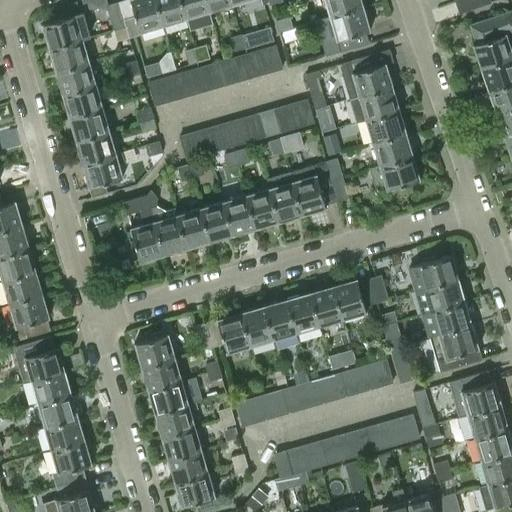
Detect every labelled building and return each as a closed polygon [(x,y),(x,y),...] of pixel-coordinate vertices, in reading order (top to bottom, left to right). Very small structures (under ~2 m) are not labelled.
[(125,25),(128,35),(163,25),(155,0),(124,0),(119,2),(125,25)] [(155,0),(163,25),(186,18),(180,0),(155,0)] [(180,0),(186,18),(209,11),(206,0),(180,0)] [(206,0),(209,11),(232,4),(230,0),(206,0)] [(324,0),(329,16),(363,6),(361,0),(324,0)] [(490,0),(459,0),(456,1),(460,13),(491,2),(490,0)] [(107,5),(114,29),(125,25),(119,2),(107,5)] [(329,16),(316,20),(325,52),(326,55),(339,51),(368,43),(365,31),(370,29),(363,6),(329,16)] [(480,67),(511,55),(511,50),(506,33),(511,30),(511,9),(469,24),(476,43),(472,44),(480,67)] [(41,24),(48,48),(83,38),(90,35),(83,12),(71,15),(71,14),(62,17),(63,18),(41,24)] [(275,20),(278,31),(292,27),(289,16),(275,20)] [(129,37),(128,35),(125,25),(114,29),(117,40),(129,37)] [(246,48),(256,45),(252,32),(243,35),(246,48)] [(230,37),(234,50),(245,47),(241,34),(230,37)] [(48,48),(55,71),(89,61),(83,38),(48,48)] [(195,48),(199,61),(209,58),(205,45),(195,48)] [(263,48),(270,71),(282,68),(275,45),(263,48)] [(199,61),(195,48),(184,51),(188,64),(199,61)] [(263,48),(252,51),(259,75),(270,71),(263,48)] [(259,75),(252,51),(240,55),(247,78),(259,75)] [(372,54),(343,63),(346,75),(343,76),(349,99),(393,86),(386,62),(375,66),(372,54)] [(240,55),(229,58),(236,81),(247,78),(240,55)] [(511,81),(511,55),(480,67),(487,89),(511,81)] [(236,81),(229,58),(217,62),(224,85),(236,81)] [(55,71),(62,94),(96,84),(89,61),(55,71)] [(126,75),(139,71),(136,61),(123,65),(126,75)] [(159,61),(143,65),(146,76),(162,71),(159,61)] [(217,62),(206,65),(212,88),(224,85),(217,62)] [(212,88),(206,65),(194,68),(201,91),(212,88)] [(194,68),(183,72),(189,95),(201,91),(194,68)] [(317,78),(320,77),(318,70),(305,73),(309,86),(318,83),(317,78)] [(139,71),(126,75),(129,85),(142,82),(139,71)] [(189,95),(183,72),(171,75),(178,98),(189,95)] [(171,75),(160,78),(166,101),(178,98),(171,75)] [(155,105),(166,101),(160,78),(148,82),(155,105)] [(495,112),(511,106),(511,81),(487,89),(495,112)] [(62,94),(68,117),(103,107),(96,84),(62,94)] [(393,86),(349,99),(356,122),(365,119),(365,120),(400,110),(393,86)] [(312,97),(315,108),(325,105),(322,95),(312,97)] [(307,99),(295,102),(301,125),(313,122),(307,99)] [(283,106),(290,129),(301,125),(295,102),(283,106)] [(272,109),(278,132),(290,129),(283,106),(272,109)] [(511,131),(511,106),(495,112),(503,135),(511,131)] [(68,117),(75,140),(109,130),(103,107),(68,117)] [(136,111),(139,121),(152,118),(149,107),(136,111)] [(260,112),(267,135),(278,132),(272,109),(260,112)] [(372,142),(406,132),(400,110),(365,120),(372,142)] [(249,116),(255,139),(267,135),(260,112),(249,116)] [(237,119),(244,142),(255,139),(249,116),(237,119)] [(142,132),(155,128),(152,118),(139,121),(142,132)] [(322,132),(336,128),(333,118),(319,122),(322,132)] [(226,122),(232,145),(244,142),(237,119),(226,122)] [(214,126),(221,149),(232,145),(226,122),(214,126)] [(203,129),(209,152),(221,149),(214,126),(203,129)] [(339,139),(336,128),(322,132),(325,142),(339,139)] [(191,132),(198,155),(209,152),(203,129),(191,132)] [(75,140),(82,163),(116,153),(109,130),(75,140)] [(511,131),(503,135),(511,158),(511,157),(511,131)] [(198,155),(191,132),(179,136),(186,159),(198,155)] [(413,155),(406,132),(372,142),(379,165),(413,155)] [(280,138),(269,141),(273,154),(284,151),(280,138)] [(149,155),(162,151),(159,141),(146,145),(149,155)] [(234,151),(237,164),(248,161),(244,148),(234,151)] [(116,153),(82,163),(89,186),(104,182),(110,180),(111,183),(120,181),(119,178),(123,177),(119,163),(125,161),(122,151),(116,153)] [(227,167),(237,164),(234,151),(223,154),(227,167)] [(379,165),(369,168),(376,192),(420,179),(413,155),(379,165)] [(330,170),(339,167),(336,158),(328,160),(330,170)] [(330,170),(328,160),(289,171),(302,214),(326,208),(324,204),(336,200),(327,171),(330,170)] [(188,164),(192,177),(202,174),(198,161),(188,164)] [(181,180),(192,177),(188,164),(177,167),(181,180)] [(327,171),(336,200),(348,197),(339,167),(330,170),(327,171)] [(302,214),(289,171),(266,178),(269,187),(279,221),(302,214)] [(104,182),(89,186),(92,197),(107,192),(104,182)] [(279,221),(269,187),(246,193),(256,228),(279,221)] [(147,195),(164,254),(187,248),(177,213),(175,207),(165,210),(156,205),(157,198),(151,189),(147,195)] [(256,228),(246,193),(223,200),(233,234),(256,228)] [(164,254),(147,195),(123,202),(126,214),(140,211),(144,224),(131,227),(130,227),(131,231),(128,231),(130,240),(134,239),(140,261),(164,254)] [(0,198),(0,230),(22,224),(16,200),(2,204),(0,198)] [(233,234),(223,200),(200,207),(210,241),(233,234)] [(187,248),(210,241),(200,207),(177,213),(187,248)] [(0,230),(0,255),(29,247),(22,224),(0,230)] [(0,255),(0,275),(1,280),(36,270),(29,247),(0,255)] [(409,266),(416,290),(458,278),(451,254),(417,264),(409,266)] [(1,280),(8,303),(42,293),(36,270),(1,280)] [(369,279),(376,302),(387,298),(381,275),(369,279)] [(376,302),(369,279),(357,282),(356,277),(332,284),(342,319),(366,312),(364,305),(376,302)] [(465,301),(458,278),(416,290),(423,313),(465,301)] [(309,291),(319,325),(342,319),(332,284),(309,291)] [(286,298),(296,332),(319,325),(309,291),(286,298)] [(49,317),(42,293),(8,303),(15,326),(10,327),(14,340),(49,330),(45,318),(49,317)] [(263,304),(273,339),(296,332),(286,298),(263,304)] [(472,324),(465,301),(423,313),(430,336),(472,324)] [(240,311),(250,345),(273,339),(263,304),(240,311)] [(206,322),(213,345),(224,342),(227,352),(250,345),(240,311),(217,318),(217,319),(206,322)] [(380,317),(382,325),(394,321),(391,313),(380,317)] [(394,321),(382,325),(384,332),(396,329),(394,321)] [(213,345),(206,322),(194,326),(201,349),(213,345)] [(472,324),(430,336),(440,371),(482,359),(478,348),(479,347),(472,324)] [(140,366),(175,356),(168,333),(134,343),(140,366)] [(21,344),(13,346),(23,381),(30,379),(64,369),(58,346),(54,347),(50,335),(21,344)] [(402,344),(390,348),(400,382),(413,379),(402,344)] [(328,357),(332,368),(340,366),(336,354),(328,357)] [(140,366),(147,389),(181,379),(175,356),(140,366)] [(374,362),(381,385),(392,382),(386,359),(374,362)] [(205,364),(207,372),(219,369),(216,361),(205,364)] [(381,385),(374,362),(362,365),(369,389),(381,385)] [(369,389),(362,365),(351,369),(358,392),(369,389)] [(64,369),(30,379),(37,402),(71,392),(64,369)] [(219,369),(207,372),(209,380),(221,376),(219,369)] [(358,392),(351,369),(339,372),(346,395),(358,392)] [(278,384),(286,381),(282,370),(275,372),(278,384)] [(481,372),(449,381),(459,416),(467,414),(501,404),(494,380),(490,381),(487,370),(481,372)] [(346,395),(339,372),(328,375),(335,399),(346,395)] [(316,379),(323,402),(335,399),(328,375),(316,379)] [(181,379),(147,389),(154,412),(188,403),(181,379)] [(305,382),(312,405),(323,402),(316,379),(305,382)] [(293,385),(300,409),(312,405),(305,382),(293,385)] [(282,389),(288,412),(300,409),(293,385),(282,389)] [(270,392),(277,415),(288,412),(282,389),(270,392)] [(71,392),(37,402),(43,425),(78,415),(71,392)] [(259,395),(265,419),(277,415),(270,392),(259,395)] [(247,399),(254,422),(265,419),(259,395),(247,399)] [(254,422),(247,399),(236,402),(242,425),(254,422)] [(154,412),(160,436),(195,426),(188,403),(154,412)] [(501,404),(467,414),(473,437),(508,427),(501,404)] [(429,405),(417,409),(422,427),(434,424),(434,423),(429,405)] [(220,418),(232,415),(230,407),(218,410),(220,418)] [(412,414),(400,417),(407,440),(419,437),(412,414)] [(78,415),(43,425),(50,448),(84,438),(78,415)] [(232,415),(220,418),(223,426),(234,423),(232,415)] [(395,443),(407,440),(400,417),(389,420),(395,443)] [(384,447),(395,443),(389,420),(377,424),(384,447)] [(372,450),(384,447),(377,424),(366,427),(372,450)] [(160,436),(167,459),(201,449),(195,426),(160,436)] [(361,453),(372,450),(366,427),(354,430),(361,453)] [(511,441),(508,427),(473,437),(480,460),(511,451),(511,441)] [(349,457),(361,453),(354,430),(343,434),(349,457)] [(338,460),(349,457),(343,434),(331,437),(338,460)] [(326,463),(338,460),(331,437),(319,440),(326,463)] [(84,438),(50,448),(57,472),(53,473),(56,485),(85,477),(81,466),(92,463),(84,438)] [(315,467),(326,463),(319,440),(308,444),(315,467)] [(305,469),(315,467),(308,444),(296,447),(303,470),(305,469)] [(297,472),(303,470),(296,447),(285,450),(291,473),(297,472)] [(167,459),(174,482),(208,472),(201,449),(167,459)] [(280,477),(289,474),(291,473),(285,450),(273,454),(280,477)] [(511,451),(480,460),(487,483),(511,476),(511,451)] [(231,456),(234,465),(245,461),(243,453),(231,456)] [(357,460),(344,464),(344,465),(348,478),(361,474),(357,461),(357,460)] [(245,461),(234,465),(236,473),(247,469),(245,461)] [(435,473),(447,470),(445,462),(433,465),(435,473)] [(305,469),(303,470),(297,472),(300,483),(308,481),(305,469)] [(447,470),(435,473),(438,481),(449,478),(447,470)] [(321,471),(313,473),(317,488),(325,486),(321,471)] [(208,472),(174,482),(181,506),(196,501),(198,510),(218,505),(215,495),(215,496),(208,472)] [(297,472),(291,473),(289,474),(292,486),(300,483),(297,472)] [(479,486),(485,509),(511,501),(511,476),(487,483),(479,486)] [(47,500),(43,502),(45,511),(95,511),(89,488),(88,489),(85,477),(56,485),(59,497),(47,500)] [(257,488),(251,495),(260,503),(266,496),(257,488)] [(371,508),(371,511),(408,511),(405,499),(402,488),(392,491),(395,502),(381,506),(381,505),(371,508)] [(446,511),(442,496),(431,499),(429,493),(405,499),(408,511),(446,511)] [(442,496),(446,511),(459,511),(454,493),(442,496)] [(255,509),(260,503),(251,495),(245,502),(255,509)]
